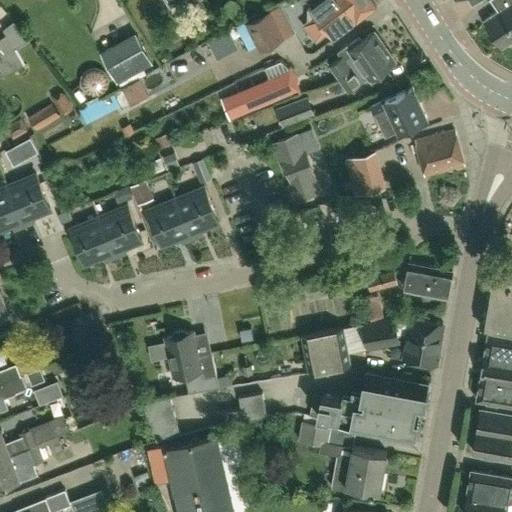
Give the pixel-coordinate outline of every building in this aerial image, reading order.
[(334,38),(357,18),(342,0),(315,0),(308,6),(314,14),(303,23),(317,39),(328,31),(334,38)] [(342,0),(357,18),(376,3),(373,0),(342,0)] [(511,0),(491,0),(499,10),(485,19),(504,46),(511,40),(511,0)] [(260,48),(282,37),(268,12),(248,23),(246,19),(236,24),(248,47),(257,42),(260,48)] [(6,27),(17,49),(35,40),(24,18),(6,27)] [(340,77),(386,45),(376,30),(363,39),(360,36),(347,45),(338,51),(341,57),(331,64),(340,77)] [(116,77),(151,58),(136,31),(101,51),(116,77)] [(0,69),(4,76),(12,72),(25,64),(7,33),(0,37),(0,69)] [(231,36),(216,44),(222,55),(237,47),(231,36)] [(340,77),(350,91),(370,77),(373,82),(386,73),(383,70),(397,60),(386,45),(340,77)] [(230,118),(252,108),(294,91),(286,71),(221,98),(230,118)] [(402,129),(429,116),(413,85),(372,105),(378,117),(386,133),(401,127),(402,129)] [(58,98),(66,115),(76,110),(67,93),(58,98)] [(283,125),(315,113),(308,94),(276,106),(283,125)] [(61,116),(55,105),(45,111),(42,106),(27,115),(37,131),(61,116)] [(427,174),(465,164),(456,129),(417,140),(427,174)] [(305,152),(302,153),(294,134),(277,140),(299,197),(316,191),(309,173),(313,171),(306,152),(305,152)] [(221,135),(205,141),(209,153),(225,147),(221,135)] [(350,160),(359,193),(383,186),(374,151),(350,158),(350,160)] [(201,181),(212,176),(204,156),(193,160),(201,181)] [(8,186),(24,225),(34,221),(32,217),(50,209),(36,174),(8,186)] [(13,229),(24,225),(8,186),(0,188),(0,230),(12,225),(13,229)] [(177,198),(193,238),(204,234),(202,230),(220,223),(206,187),(177,198)] [(182,242),(193,238),(177,198),(148,209),(163,245),(181,238),(182,242)] [(100,216),(116,257),(126,253),(125,248),(144,240),(129,204),(100,216)] [(106,261),(116,257),(100,216),(71,228),(86,264),(104,256),(106,261)] [(448,296),(452,268),(409,261),(404,288),(448,296)] [(371,290),(399,283),(395,267),(367,275),(371,290)] [(511,330),(511,274),(492,270),(483,326),(511,330)] [(310,298),(336,292),(332,274),(306,280),(306,282),(297,284),(300,299),(310,297),(310,298)] [(386,293),(370,297),(376,320),(392,316),(386,293)] [(437,361),(443,321),(412,316),(404,315),(363,323),(368,347),(400,341),(398,334),(400,334),(409,335),(408,339),(405,356),(437,361)] [(310,372),(351,363),(344,325),(303,334),(310,372)] [(364,351),(363,325),(351,326),(352,352),(364,351)] [(187,332),(183,329),(175,331),(172,335),(166,336),(175,375),(185,373),(189,391),(219,386),(217,375),(212,352),(199,355),(193,330),(187,332)] [(486,354),(511,358),(511,335),(490,332),(486,354)] [(97,363),(111,357),(121,354),(114,336),(91,345),(97,363)] [(511,379),(511,358),(486,354),(483,375),(511,379)] [(0,382),(22,374),(18,362),(0,368),(0,382)] [(40,367),(28,372),(32,384),(45,379),(40,367)] [(425,410),(430,381),(368,369),(364,390),(362,397),(357,396),(354,410),(351,427),(415,438),(420,410),(425,410)] [(0,409),(7,407),(3,395),(16,390),(15,389),(26,384),(22,374),(0,382),(0,409)] [(511,402),(511,379),(483,375),(479,396),(511,402)] [(319,410),(339,414),(341,407),(354,410),(357,396),(362,397),(364,390),(352,387),(351,393),(343,392),(343,396),(323,392),(322,394),(314,392),(311,411),(319,412),(319,410)] [(220,421),(266,413),(262,390),(239,394),(241,405),(218,410),(220,421)] [(170,395),(143,400),(157,439),(180,435),(170,395)] [(478,428),(511,434),(511,411),(482,406),(478,428)] [(381,491),(388,451),(354,445),(329,440),(332,424),(302,418),(298,439),(321,443),(320,449),(338,452),(332,484),(346,487),(347,485),(381,491)] [(0,458),(39,443),(55,437),(56,436),(49,420),(31,427),(32,428),(20,433),(21,435),(6,442),(1,428),(0,428),(0,458)] [(259,511),(240,428),(166,445),(165,442),(148,445),(156,479),(173,476),(181,511),(259,511)] [(511,456),(511,434),(478,428),(474,450),(511,456)] [(39,443),(0,458),(0,487),(21,479),(16,467),(44,457),(39,443)] [(508,498),(511,498),(511,475),(473,469),(469,490),(508,497),(508,498)] [(111,511),(102,488),(71,500),(75,511),(111,511)] [(46,497),(17,508),(18,511),(52,511),(71,503),(65,489),(46,497)] [(505,511),(508,498),(508,497),(469,490),(464,511),(505,511)]
